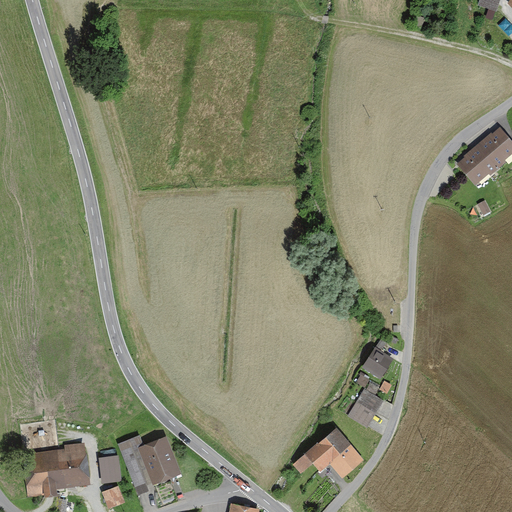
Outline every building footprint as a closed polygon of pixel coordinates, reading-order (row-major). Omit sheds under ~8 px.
[(481,0),(480,6),(492,10),(495,0),(481,0)] [(511,26),(507,21),(500,27),(511,40),(511,26)] [(489,172),(502,162),(500,159),(511,149),(511,146),(499,132),(461,164),(475,181),(487,170),(489,172)] [(486,202),(480,205),(484,216),(491,214),(486,202)] [(383,340),(377,348),(381,351),(387,342),(383,340)] [(377,350),(365,367),(380,378),(392,360),(377,350)] [(362,375),(358,382),(364,386),(368,379),(362,375)] [(385,382),(381,389),(388,392),(391,385),(385,382)] [(367,391),(360,402),(375,411),(382,400),(367,391)] [(352,416),(367,425),(375,411),(360,402),(352,416)] [(332,459),(343,472),(358,460),(352,452),(342,440),(350,433),(343,424),(300,458),(308,467),(316,461),(321,468),(332,459)] [(175,470),(162,440),(143,448),(155,478),(175,470)] [(68,456),(59,458),(58,452),(22,458),(29,494),(36,493),(35,487),(45,486),(47,495),(56,493),(54,484),(64,482),(65,487),(86,483),(79,445),(67,448),(68,456)] [(147,491),(144,483),(155,478),(143,448),(142,445),(122,453),(139,494),(147,491)] [(120,479),(117,457),(102,459),(105,481),(120,479)] [(120,500),(116,490),(107,493),(111,503),(120,500)]
